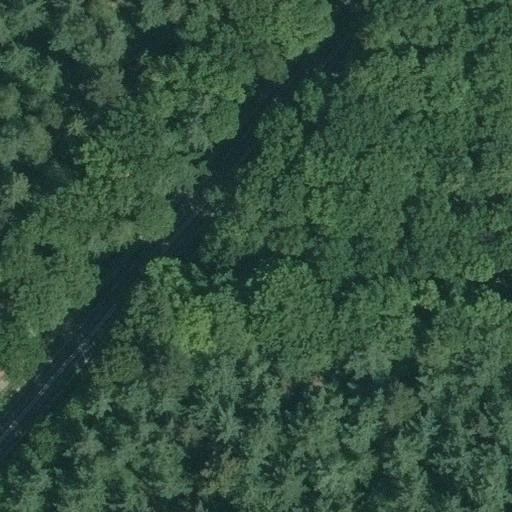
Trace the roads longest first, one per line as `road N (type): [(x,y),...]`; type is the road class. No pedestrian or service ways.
road 1 (secondary): [(0,443),(381,0)]
road 2 (track): [(511,216),(226,216)]
